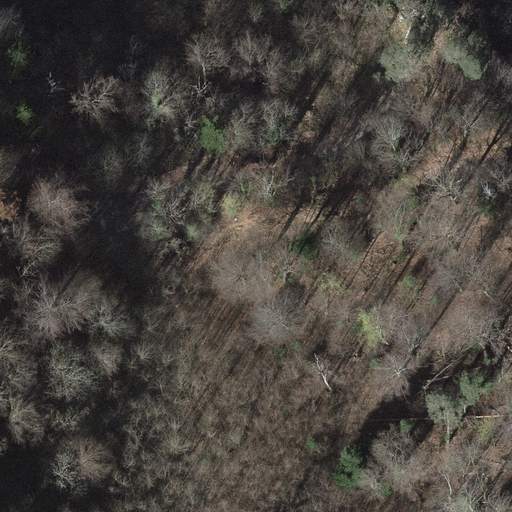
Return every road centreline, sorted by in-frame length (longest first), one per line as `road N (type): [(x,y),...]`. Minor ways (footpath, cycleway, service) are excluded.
road 1 (track): [(118,214),(131,264),(162,270),(265,232),(377,207),(474,157),(511,163)]
road 2 (track): [(511,59),(433,82),(289,169),(196,177),(138,197),(118,214)]
road 3 (track): [(392,511),(511,407)]
road 4 (track): [(118,214),(0,141)]
